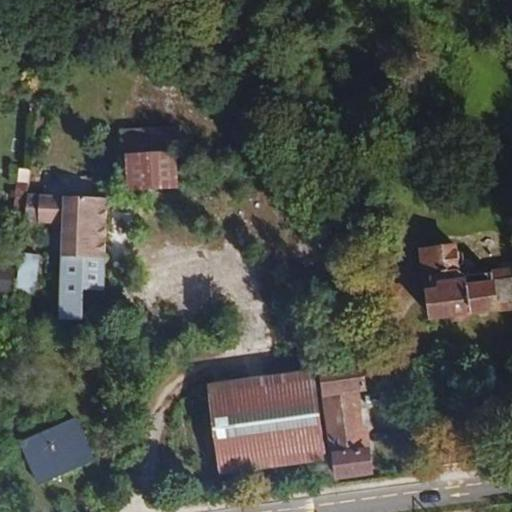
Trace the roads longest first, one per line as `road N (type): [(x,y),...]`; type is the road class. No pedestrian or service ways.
road 1 (unknown): [(126,511),(192,269)]
road 2 (tertiary): [(511,484),(307,511)]
